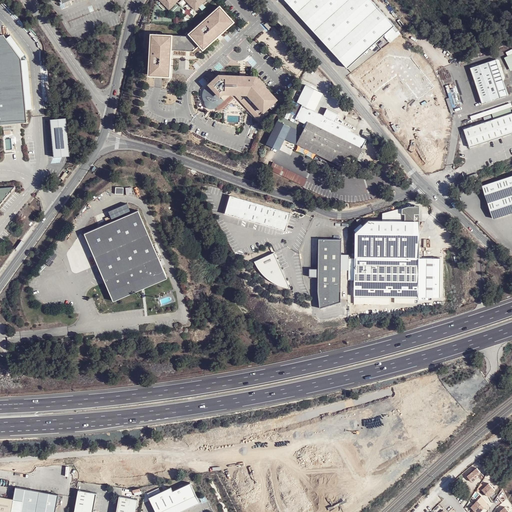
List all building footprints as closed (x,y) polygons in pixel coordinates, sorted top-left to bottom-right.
[(160,0),(169,9),(175,3),(177,1),(178,0),(188,0),(193,4),(191,5),(196,9),(204,0),(160,0)] [(393,26),(369,0),(284,0),(347,69),(393,26)] [(147,73),(169,74),(171,49),(192,50),(199,44),(202,47),(234,18),(220,2),(187,30),(188,32),(186,34),(172,33),(172,31),(149,30),(147,73)] [(166,8),(160,2),(157,5),(162,11),(166,8)] [(175,3),(169,9),(173,13),(179,7),(175,3)] [(0,125),(27,123),(21,60),(4,35),(3,35),(0,35),(0,125)] [(503,80),(496,58),(470,67),(482,103),(508,95),(503,80)] [(499,60),(496,58),(503,80),(505,78),(499,60)] [(215,74),(207,81),(208,83),(224,100),(231,94),(235,95),(259,121),(262,121),(277,102),(275,100),(278,97),(256,73),(218,71),(215,74)] [(385,91),(398,104),(400,102),(406,108),(408,106),(403,101),(412,92),(407,87),(404,90),(396,81),(385,91)] [(224,100),(208,83),(205,86),(203,88),(202,92),(202,95),(203,99),(204,101),(204,103),(205,105),(206,106),(209,108),(211,108),(213,108),(215,107),(217,105),(224,100)] [(302,104),(314,110),(323,92),(306,84),(297,101),(302,104)] [(511,103),(511,102),(471,115),(472,119),(511,106),(511,103)] [(279,149),(285,139),(291,128),(302,134),(297,145),(342,166),(347,156),(356,158),(360,152),(361,150),(361,148),(362,148),(362,147),(367,138),(350,129),(351,127),(335,120),(338,113),(327,108),(323,114),(314,110),(302,104),(295,118),(302,121),(300,125),(280,116),(266,143),(279,149)] [(435,114),(433,112),(421,121),(423,124),(435,114)] [(511,112),(464,128),(471,145),(511,131),(511,112)] [(67,119),(50,120),(53,159),(71,157),(67,119)] [(11,128),(2,130),(3,137),(12,135),(11,128)] [(291,128),(285,139),(297,145),(302,134),(291,128)] [(365,155),(360,152),(356,158),(362,161),(365,155)] [(273,161),(270,168),(303,184),(306,177),(273,161)] [(511,174),(483,184),(494,218),(511,211),(511,174)] [(0,188),(0,203),(13,187),(0,188)] [(251,200),(230,194),(225,213),(286,229),(291,211),(251,200)] [(120,215),(130,211),(127,204),(117,208),(120,215)] [(368,220),(355,232),(354,296),(389,297),(394,297),(414,297),(417,296),(419,221),(414,220),(414,214),(419,213),(418,206),(408,206),(402,208),(402,213),(404,214),(404,220),(368,220)] [(138,209),(84,232),(113,300),(134,291),(133,290),(145,284),(146,286),(167,277),(138,209)] [(341,239),(318,239),(318,269),(318,277),(318,292),(320,308),(341,302),(341,269),(341,254),(341,239)] [(273,254),(254,263),(257,268),(259,270),(261,271),(264,275),(269,278),(274,281),(279,284),(284,286),(290,289),(273,254)] [(318,269),(309,269),(309,277),(318,277),(318,269)] [(443,273),(434,273),(433,303),(442,303),(443,273)] [(389,297),(354,296),(354,303),(389,304),(389,297)] [(475,468),(465,476),(470,482),(478,476),(477,474),(479,473),(475,468)] [(171,486),(149,497),(155,511),(178,511),(182,510),(199,502),(190,482),(173,490),(171,486)] [(494,490),(487,484),(480,490),(487,497),(494,490)] [(15,487),(13,499),(0,496),(0,511),(54,511),(58,495),(15,487)] [(77,490),(73,511),(92,511),(96,493),(77,490)] [(134,511),(137,499),(118,496),(115,511),(134,511)] [(470,508),(474,511),(479,511),(483,508),(476,501),(470,508)]
